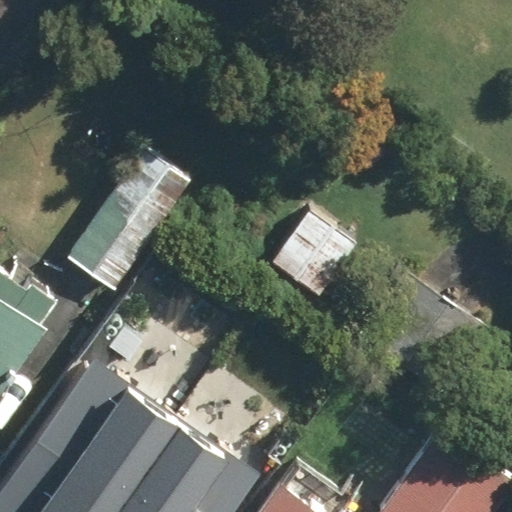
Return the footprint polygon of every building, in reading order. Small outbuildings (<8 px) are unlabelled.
[(264,0),(277,9),(282,0),(264,0)] [(63,257),(114,291),(191,182),(141,147),(63,257)] [(269,263),(316,295),(353,242),(305,209),(269,263)] [(358,337),(444,393),(486,328),(402,271),(358,337)] [(0,382),(37,330),(30,325),(47,302),(22,285),(18,291),(0,279),(0,382)] [(333,434),(387,474),(412,440),(357,401),(333,434)] [(375,511),(488,511),(510,482),(433,430),(375,511)] [(339,511),(337,510),(335,511),(308,511),(270,485),(250,511),(339,511)]
